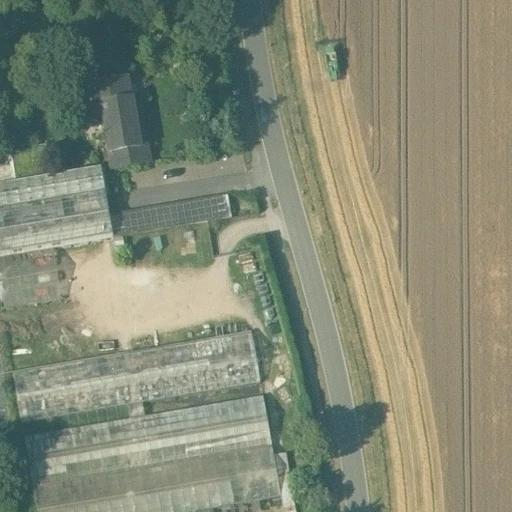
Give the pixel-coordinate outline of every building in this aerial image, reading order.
[(131,112),(126,82),(89,88),(95,120),(102,119),(112,171),(149,165),(139,111),(131,112)] [(0,187),(0,258),(113,239),(110,219),(101,170),(49,179),(44,147),(9,153),(14,185),(0,187)] [(228,200),(110,219),(113,239),(232,220),(228,200)] [(0,259),(0,304),(1,312),(240,271),(232,220),(0,259)] [(191,511),(289,498),(283,457),(277,458),(268,397),(147,414),(145,401),(261,384),(253,335),(12,370),(21,430),(26,430),(37,511),(191,511)]
